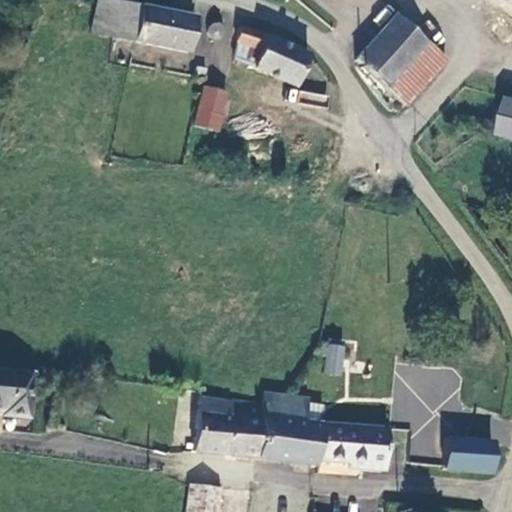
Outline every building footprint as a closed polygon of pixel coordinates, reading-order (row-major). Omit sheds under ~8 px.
[(192,18),(107,0),(92,0),(90,11),(112,16),(107,37),(186,53),(192,18)] [(112,16),(90,11),(85,33),(107,37),(112,16)] [(446,60),(395,15),(355,60),(406,105),(446,60)] [(210,23),(204,28),(203,35),(208,41),(215,42),(221,37),(222,30),(218,24),(210,23)] [(249,32),(239,29),(234,40),(253,49),(246,65),(296,83),(308,55),(249,32)] [(227,91),(204,87),(198,124),(222,128),(227,91)] [(511,99),(503,135),(511,137),(511,99)] [(335,376),(340,348),(324,345),(319,374),(335,376)] [(32,373),(0,370),(0,414),(28,417),(32,373)] [(207,390),(197,388),(191,453),(258,460),(265,403),(261,402),(206,395),(207,390)] [(306,400),(265,389),(261,402),(265,403),(258,460),(317,466),(318,460),(383,469),(388,431),(305,423),(306,400)] [(490,477),(495,446),(446,441),(445,451),(413,447),(411,466),(444,469),(444,473),(490,477)] [(210,511),(214,491),(188,488),(183,511),(210,511)]
